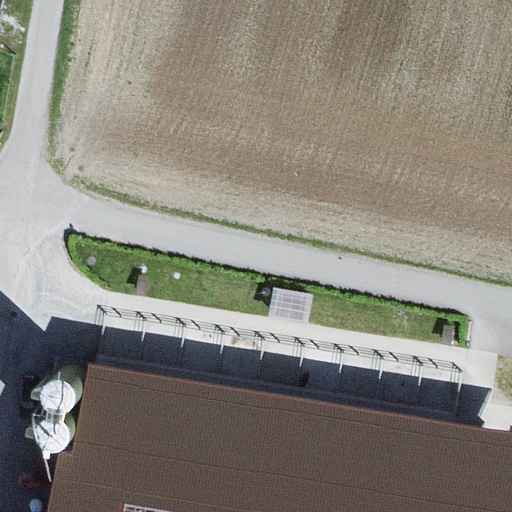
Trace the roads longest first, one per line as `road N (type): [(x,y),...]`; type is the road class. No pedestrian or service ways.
road 1 (track): [(9,205),(511,308)]
road 2 (track): [(45,0),(9,205)]
